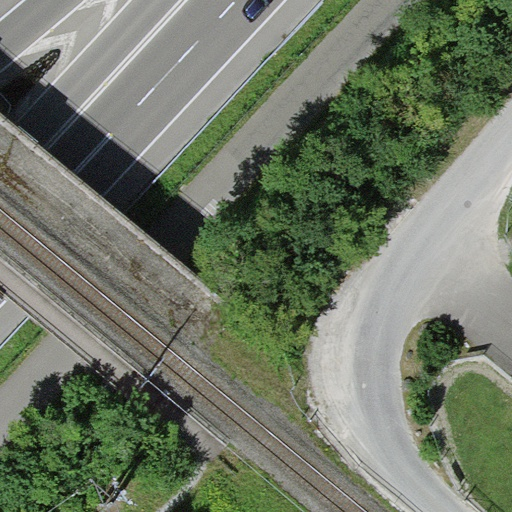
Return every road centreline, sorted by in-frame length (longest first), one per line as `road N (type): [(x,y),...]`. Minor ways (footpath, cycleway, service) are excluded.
road 1 (motorway): [(157,0),(0,168)]
road 2 (motorway): [(112,134),(237,0)]
road 3 (motorway): [(0,266),(112,134)]
road 4 (motorway): [(0,243),(112,134)]
